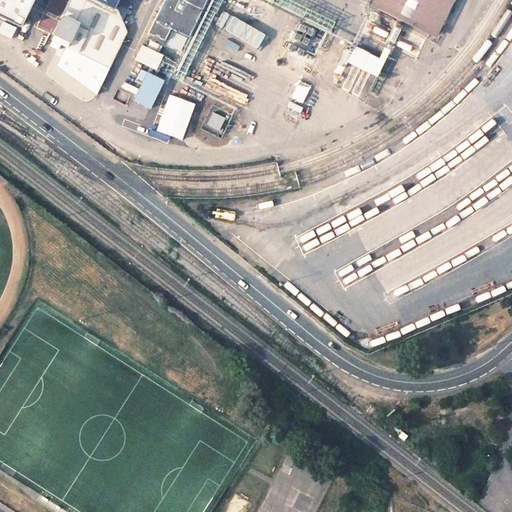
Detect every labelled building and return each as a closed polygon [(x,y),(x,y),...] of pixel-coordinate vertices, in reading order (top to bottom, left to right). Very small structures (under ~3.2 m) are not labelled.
[(0,0),(0,19),(16,27),(29,0),(0,0)] [(48,0),(34,29),(76,51),(74,56),(117,78),(134,43),(126,21),(131,10),(129,3),(123,0),(48,0)] [(207,0),(164,0),(146,37),(162,45),(168,33),(186,42),(207,0)] [(274,16),(242,0),(222,0),(213,20),(226,27),(220,39),(260,60),(267,46),(248,36),(252,27),(266,34),(274,16)] [(456,0),(375,0),(371,10),(402,26),(404,23),(437,40),(456,0)] [(318,38),(290,24),(280,43),(309,57),(318,38)] [(394,60),(356,41),(352,49),(357,51),(355,56),(364,60),(356,77),(379,89),(394,60)] [(160,59),(139,49),(132,64),(153,74),(160,59)] [(128,100),(148,109),(161,79),(141,70),(128,100)] [(221,124),(201,115),(194,128),(214,138),(221,124)] [(465,213),(480,192),(450,171),(446,177),(394,173),(393,183),(406,177),(412,181),(406,184),(396,183),(395,192),(392,190),(390,193),(380,192),(379,201),(372,204),(375,201),(310,232),(316,245),(359,224),(373,252),(331,272),(348,284),(375,271),(385,291),(456,257),(467,242),(463,239),(464,227),(454,226),(459,224),(460,213),(465,213)]
